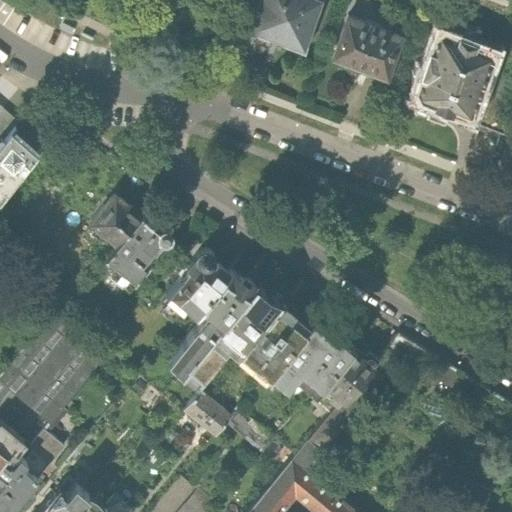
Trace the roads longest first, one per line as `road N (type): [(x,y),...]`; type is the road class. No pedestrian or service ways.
road 1 (residential): [(511,374),(180,165),(171,144),(180,93)]
road 2 (residential): [(180,93),(511,215)]
road 3 (residential): [(0,37),(99,83),(180,93)]
